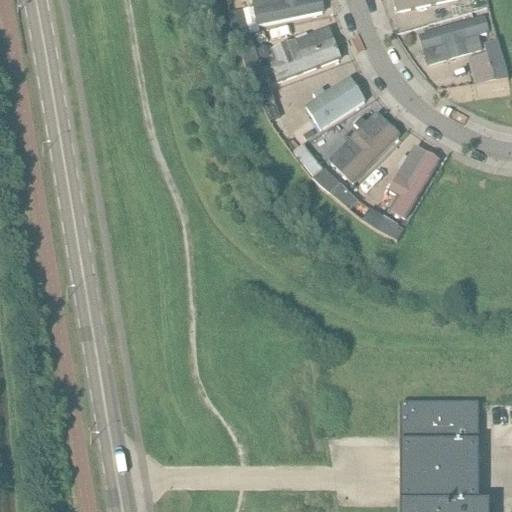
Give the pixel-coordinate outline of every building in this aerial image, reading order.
[(256,25),(323,13),(320,0),(250,0),(253,14),(256,25)] [(247,36),(241,13),(229,16),(235,39),(247,36)] [(487,35),(483,19),(418,37),(426,67),(481,52),(477,38),(487,35)] [(329,29),(264,50),(275,84),(340,63),(329,29)] [(509,84),(508,82),(506,69),(502,57),(498,43),(484,47),(491,71),(493,71),(495,84),(509,84)] [(255,54),(241,59),(252,86),(266,81),(255,54)] [(304,105),(319,129),(362,102),(348,78),(304,105)] [(266,81),(252,86),(257,98),(270,93),(266,81)] [(270,93),(257,98),(263,109),(274,105),(270,93)] [(350,185),(398,136),(375,113),(327,162),(350,185)] [(313,180),(323,173),(303,148),(293,155),(313,180)] [(392,179),(385,189),(398,197),(388,211),(403,221),(440,163),(425,153),(404,186),(392,179)] [(329,198),(339,206),(348,196),(339,187),(329,198)] [(348,196),(339,206),(348,214),(356,205),(348,196)] [(361,223),(377,234),(397,244),(403,233),(369,213),(361,223)] [(399,511),(489,511),(489,505),(480,505),(479,406),(399,406),(399,511)]
